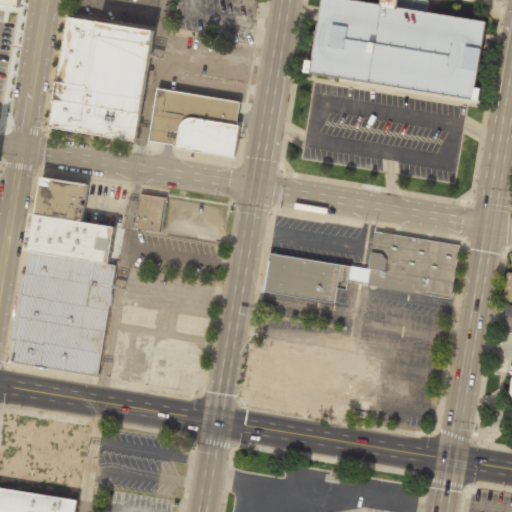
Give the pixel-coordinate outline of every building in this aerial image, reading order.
[(364,0),(320,0),(309,71),(472,98),(484,20),(364,0)] [(0,3),(0,62),(8,64),(18,7),(0,3)] [(134,140),(153,31),(68,16),(49,125),(134,140)] [(157,89),(148,140),(173,144),(176,148),(233,157),(238,125),(236,121),(239,102),(157,89)] [(42,176),(36,213),(81,221),(87,183),(42,176)] [(140,193),(166,197),(160,230),(135,226),(140,193)] [(30,251),(36,213),(81,221),(114,227),(108,264),(30,251)] [(374,231),(460,244),(451,298),(367,285),(367,281),(349,278),(347,289),(337,288),(335,302),(263,291),(270,252),(360,266),(369,268),(374,231)] [(30,251),(108,264),(116,265),(98,375),(13,361),(30,251)] [(511,255),(509,255),(501,316),(511,317),(511,255)] [(254,351),(341,365),(332,415),(246,400),(254,351)] [(44,449),(48,420),(3,412),(0,430),(0,488),(73,500),(80,463),(33,455),(34,448),(44,449)] [(0,488),(0,511),(74,511),(76,501),(73,500),(0,488)]
